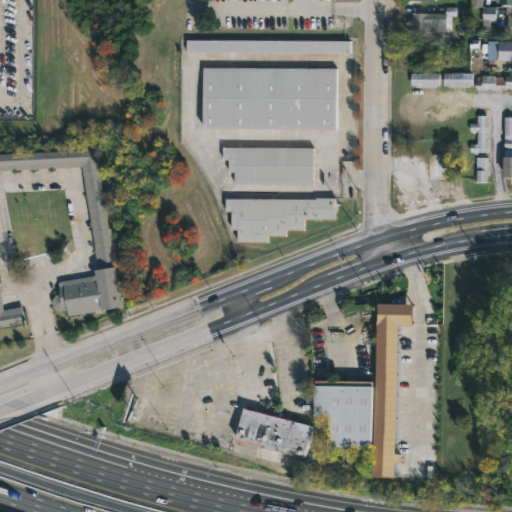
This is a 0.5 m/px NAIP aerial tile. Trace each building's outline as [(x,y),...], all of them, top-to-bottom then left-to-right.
[(482,0),(482,2),(482,6),(495,6),(495,21),(489,21),(489,27),(482,27),(481,7),(469,7),(469,0),(482,0)] [(436,13),(436,32),(410,32),(410,25),(406,25),(406,19),(410,19),(410,13),(436,13)] [(349,53),(185,52),(185,40),(349,41),(349,53)] [(508,40),(508,41),(511,41),(511,61),(494,61),(495,40),(508,40)] [(335,130),(201,129),(201,67),(336,68),(335,130)] [(426,72),(426,73),(438,73),(438,86),(434,86),(434,87),(414,87),(414,86),(410,86),(410,72),(426,72)] [(464,73),(471,73),(471,86),(467,86),(467,87),(447,87),(447,86),(442,86),(443,73),(464,73)] [(494,76),(494,77),(511,76),(511,89),(509,89),(509,88),(505,88),(505,89),(485,89),(485,90),(475,90),(475,76),(494,76)] [(487,115),(486,153),(476,152),(476,154),(473,154),(473,152),(469,152),(469,144),(476,144),(476,131),(474,131),(474,132),(469,132),(469,123),(476,123),(476,115),(487,115)] [(511,117),(511,178),(501,178),(501,157),(503,157),(504,117),(511,117)] [(312,148),(312,185),(232,184),(232,172),(226,172),(227,160),(221,160),(221,147),(312,148)] [(0,153),(94,149),(119,307),(66,317),(65,310),(56,311),(51,308),(50,300),(53,295),(57,294),(56,288),(59,287),(58,282),(93,276),(92,271),(97,270),(79,167),(0,171),(0,304),(1,310),(21,306),(24,324),(0,328),(0,153)] [(334,202),(334,219),(302,219),(302,230),(284,230),(284,236),(266,236),(266,242),(236,242),(236,230),(229,230),(230,212),(224,211),(224,198),(314,199),(314,198),(334,198),(334,202)] [(412,305),(411,327),(396,326),(394,452),(401,452),(401,461),(393,461),(393,475),(373,475),(376,304),(412,305)] [(358,379),(358,382),(370,382),(370,445),(327,445),(328,415),(313,415),(314,378),(358,379)] [(312,425),(304,455),(234,436),(242,406),(312,425)]
